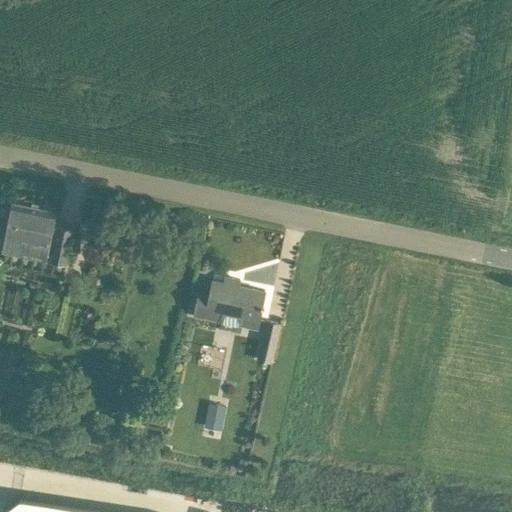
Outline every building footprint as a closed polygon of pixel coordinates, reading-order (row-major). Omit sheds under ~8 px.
[(12,200),(5,236),(25,241),(22,254),(66,263),(74,227),(58,223),(58,226),(54,225),(57,210),(12,200)] [(199,293),(194,315),(222,320),(224,310),(242,314),(240,324),(258,328),(266,289),(213,278),(210,295),(199,293)] [(272,362),(282,322),(266,318),(256,358),(272,362)] [(0,381),(4,383),(10,353),(0,350),(0,381)] [(124,393),(127,384),(114,381),(112,390),(124,393)] [(209,401),(205,424),(222,428),(227,404),(209,401)]
